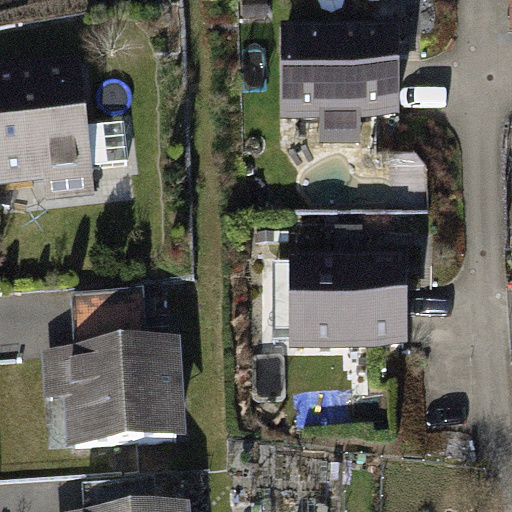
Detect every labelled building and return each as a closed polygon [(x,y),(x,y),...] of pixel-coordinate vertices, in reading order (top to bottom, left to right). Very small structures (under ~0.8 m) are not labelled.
[(359,138),(359,110),(397,110),(397,29),(283,29),(283,110),(321,110),(321,139),(359,138)] [(86,62),(0,71),(0,205),(53,200),(54,211),(92,207),(91,196),(100,195),(97,167),(130,164),(126,124),(93,128),(86,62)] [(282,272),(283,364),(409,362),(408,271),(282,272)] [(74,355),(43,356),(45,404),(68,403),(70,451),(186,446),(182,351),(149,352),(147,297),(71,300),(74,355)] [(86,511),(162,511),(161,484),(85,487),(86,511)]
